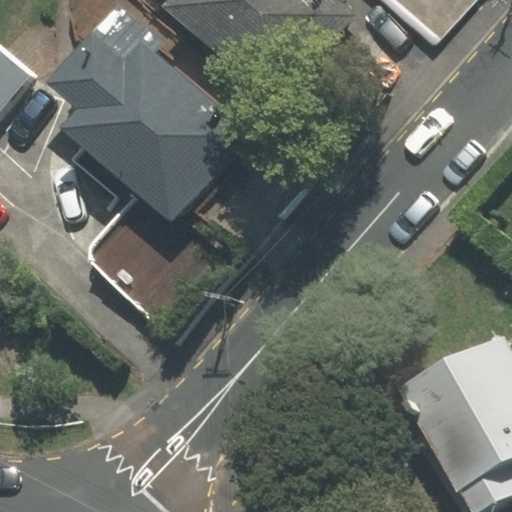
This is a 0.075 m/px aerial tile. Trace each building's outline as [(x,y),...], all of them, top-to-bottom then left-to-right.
[(286,117),(361,26),(329,0),(174,0),(189,12),(177,27),(286,117)] [(186,242),(264,147),(150,54),(131,76),(100,50),(51,110),(82,135),(72,148),(186,242)] [(0,131),(39,84),(0,51),(0,131)] [(329,181),(275,138),(204,227),(258,270),(329,181)] [(227,287),(134,217),(90,275),(182,345),(227,287)] [(511,342),(402,405),(463,511),(494,511),(511,502),(511,342)]
